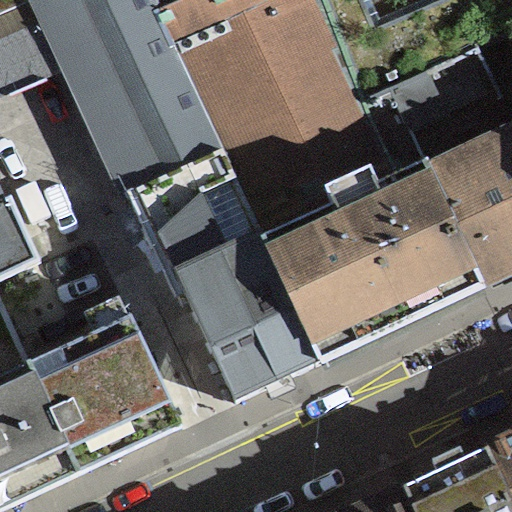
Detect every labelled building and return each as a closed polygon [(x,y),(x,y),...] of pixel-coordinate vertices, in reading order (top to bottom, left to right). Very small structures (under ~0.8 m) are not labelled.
[(0,0),(0,15),(32,2),(63,71),(124,201),(138,194),(236,402),(320,363),(157,14),(150,0),(0,0)] [(150,0),(157,14),(189,0),(150,0)] [(189,0),(157,14),(320,363),(483,287),(433,180),(429,172),(410,131),(406,122),(391,90),(364,103),(324,0),(189,0)] [(324,0),(364,103),(391,90),(477,50),(511,32),(511,0),(441,0),(375,29),(362,0),(324,0)] [(477,50),(391,90),(406,122),(410,131),(411,131),(488,94),(474,67),(482,64),(484,63),(477,50)] [(433,180),(483,287),(511,273),(511,133),(503,138),(430,172),(429,172),(433,180)] [(0,274),(22,265),(33,259),(38,257),(10,197),(0,201),(0,274)] [(78,475),(182,427),(131,318),(128,320),(94,336),(32,365),(28,366),(35,380),(78,475)] [(0,511),(78,475),(35,380),(28,366),(28,365),(25,366),(0,377),(0,511)] [(511,437),(487,450),(511,503),(511,437)] [(415,511),(511,511),(511,503),(487,450),(484,451),(465,460),(460,449),(432,462),(437,473),(405,488),(415,511)] [(415,511),(405,488),(404,488),(353,511),(415,511)]
